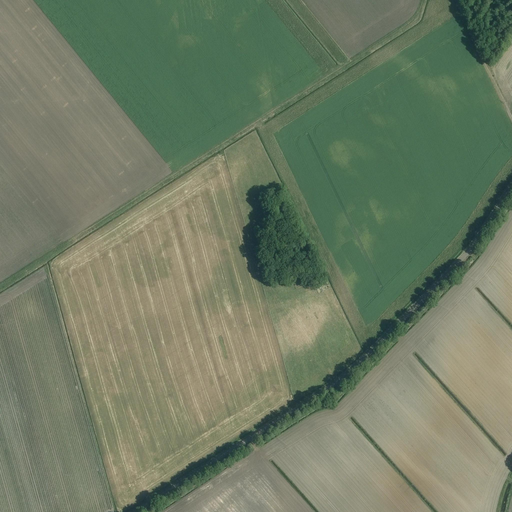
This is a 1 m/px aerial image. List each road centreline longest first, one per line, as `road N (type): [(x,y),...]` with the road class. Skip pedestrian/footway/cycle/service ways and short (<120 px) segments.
road 1 (unclassified): [(136,511),(344,376),(473,247),(511,188)]
road 2 (track): [(456,0),(511,118)]
